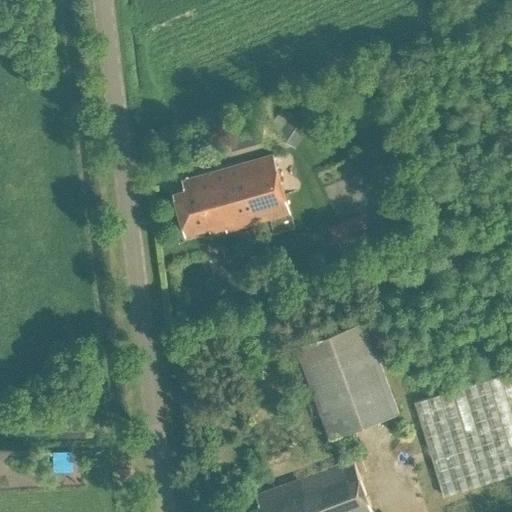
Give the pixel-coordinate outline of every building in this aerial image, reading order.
[(297,110),(279,135),(298,148),(316,122),(297,110)] [(228,231),(275,218),(291,213),(274,154),(254,160),(253,159),(252,159),(252,160),(225,168),(225,167),(224,167),(224,169),(197,177),(196,175),(195,176),(195,177),(184,180),(183,179),(182,179),(186,190),(174,193),(186,235),(210,229),(212,233),(227,229),(228,231)] [(369,229),(362,213),(329,227),(335,243),(369,229)] [(335,433),(404,407),(369,315),(300,341),(335,433)] [(511,370),(415,400),(445,494),(511,473),(511,370)] [(373,511),(354,458),(256,495),(261,506),(249,510),(250,511),(373,511)]
